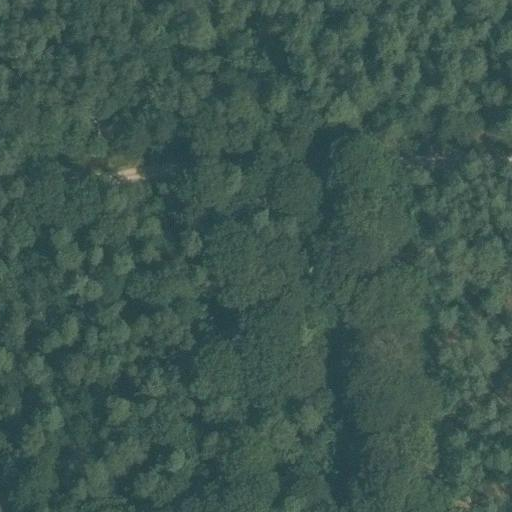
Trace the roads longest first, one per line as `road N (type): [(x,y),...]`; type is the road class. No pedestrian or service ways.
road 1 (track): [(152,171),(358,166)]
road 2 (track): [(88,0),(97,44),(147,130),(152,171)]
road 3 (track): [(358,166),(511,167)]
road 4 (track): [(0,186),(152,171)]
